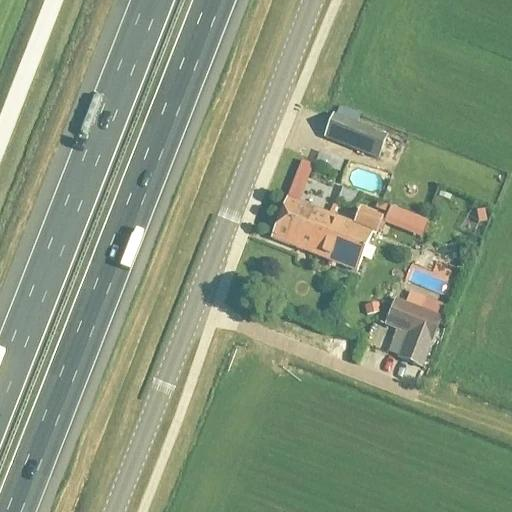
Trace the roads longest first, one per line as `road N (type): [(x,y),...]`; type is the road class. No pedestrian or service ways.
road 1 (motorway): [(17,511),(217,0)]
road 2 (unclassified): [(113,511),(311,0)]
road 3 (motorway): [(153,0),(0,393)]
road 4 (track): [(511,432),(192,308)]
road 5 (unclassified): [(0,139),(54,0)]
